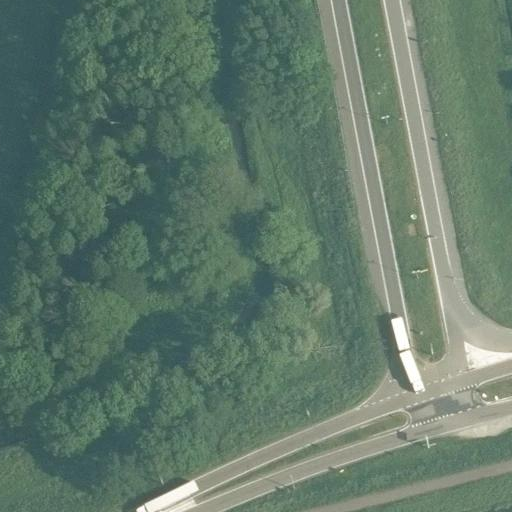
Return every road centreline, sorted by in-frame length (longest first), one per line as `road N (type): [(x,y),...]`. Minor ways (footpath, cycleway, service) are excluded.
road 1 (motorway): [(338,0),(412,396)]
road 2 (motorway): [(463,381),(393,0)]
road 3 (unclassified): [(412,396),(148,511)]
road 4 (unclassified): [(186,511),(448,423)]
